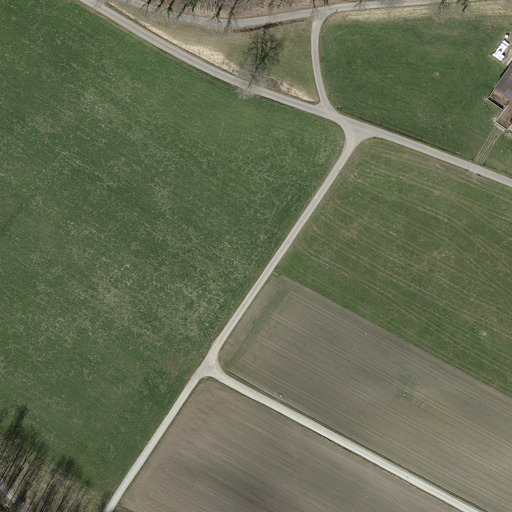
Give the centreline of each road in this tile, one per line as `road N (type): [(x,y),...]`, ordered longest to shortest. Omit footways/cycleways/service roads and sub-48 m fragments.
road 1 (track): [(95,0),(230,77),(511,182)]
road 2 (track): [(478,511),(205,366)]
road 3 (track): [(205,366),(360,126)]
road 4 (track): [(420,0),(211,8),(163,0)]
road 5 (track): [(205,366),(107,511)]
